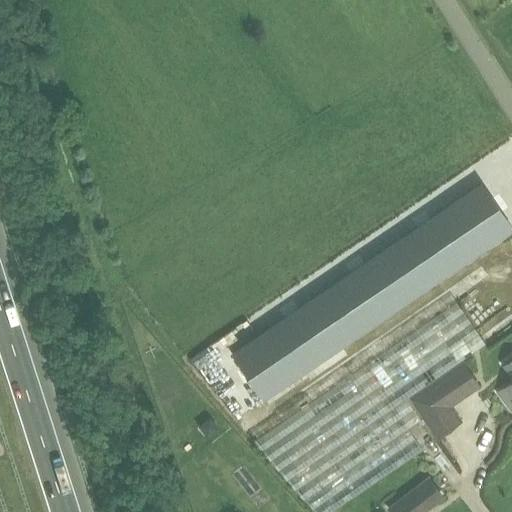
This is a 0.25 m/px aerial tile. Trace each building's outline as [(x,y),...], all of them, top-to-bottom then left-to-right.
[(511,228),(481,182),(231,351),(263,398),(511,229),(511,228)] [(253,439),(315,511),(329,511),(420,450),(405,428),(391,407),(404,398),(483,343),(454,301),(253,439)] [(462,363),(410,398),(436,436),(459,420),(449,405),(478,386),(462,363)] [(511,381),(499,392),(511,408),(511,381)] [(428,479),(390,508),(392,511),(419,511),(441,495),(428,479)]
